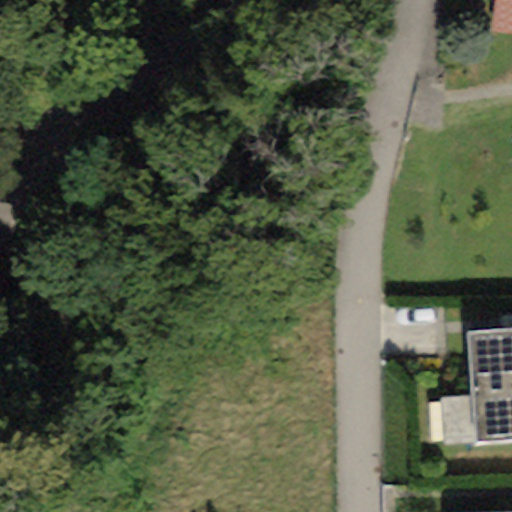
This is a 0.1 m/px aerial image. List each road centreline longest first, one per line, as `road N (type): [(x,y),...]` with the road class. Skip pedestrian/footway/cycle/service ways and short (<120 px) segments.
road 1 (residential): [(413,0),(372,160),(359,251),(360,511)]
road 2 (unclassified): [(257,0),(39,169),(0,212)]
